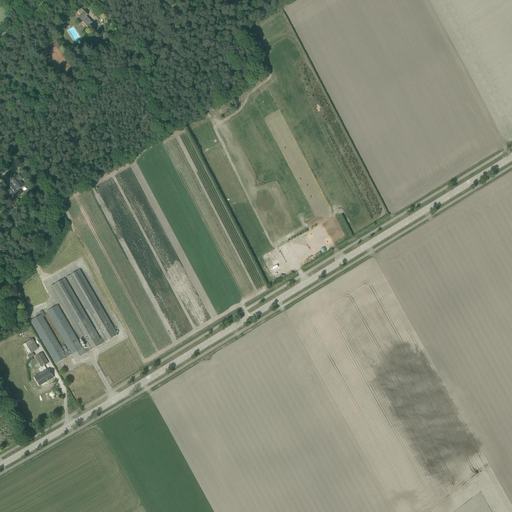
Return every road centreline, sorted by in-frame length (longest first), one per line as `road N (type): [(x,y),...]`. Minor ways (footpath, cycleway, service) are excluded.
road 1 (tertiary): [(1,464),(511,158)]
road 2 (track): [(0,142),(292,0)]
